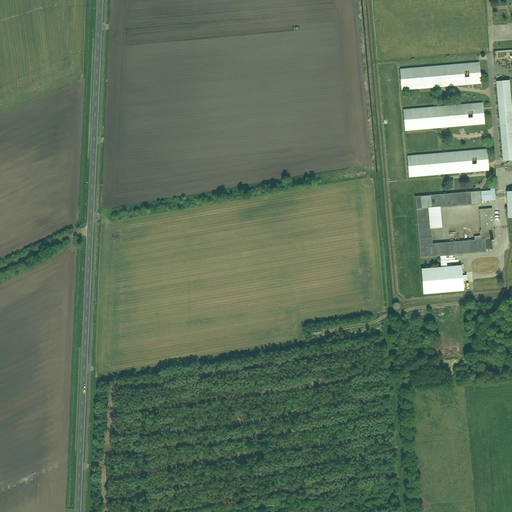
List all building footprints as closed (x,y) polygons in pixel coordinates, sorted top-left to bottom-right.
[(479,63),(399,69),(401,91),(481,84),(479,63)] [(511,104),(510,81),(496,82),(503,161),(511,160),(511,104)] [(482,103),(403,110),(405,131),(484,124),(482,103)] [(487,149),(406,156),(409,178),(488,171),(487,149)] [(481,202),(495,201),(494,189),(490,189),(490,191),(480,191),(481,202)] [(446,256),(485,253),(484,240),(481,240),(432,244),(430,229),(429,208),(440,207),(481,204),(481,202),(480,191),(414,197),(419,258),(439,257),(446,256)] [(430,229),(441,229),(440,207),(429,208),(430,229)] [(492,209),(478,210),(481,240),(484,240),(495,239),(492,209)] [(420,269),(423,294),(464,291),(461,265),(447,267),(440,267),(420,269)]
